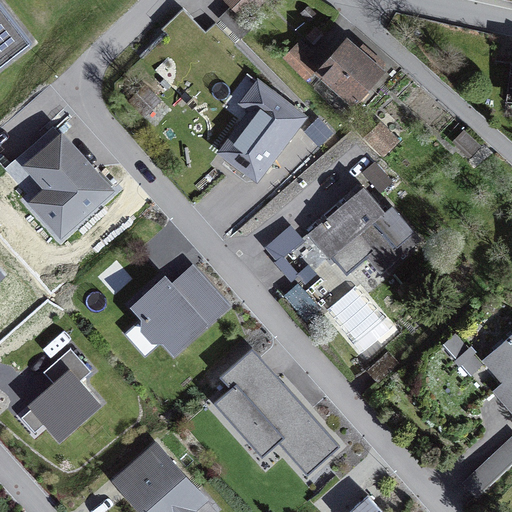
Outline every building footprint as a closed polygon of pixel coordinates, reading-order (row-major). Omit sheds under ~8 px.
[(226,0),(243,17),(260,0),(226,0)] [(0,66),(32,42),(0,1),(0,66)] [(182,8),(160,28),(181,50),(203,30),(182,8)] [(252,27),(233,9),(221,20),(240,39),(252,27)] [(324,70),(322,72),(353,100),(384,63),(363,44),(358,51),(348,43),(329,64),(325,61),(320,67),(324,70)] [(306,78),(315,69),(294,47),(285,56),(306,78)] [(131,101),(144,113),(158,99),(145,87),(131,101)] [(222,150),(256,177),(303,117),(268,90),(222,150)] [(396,141),(381,125),(368,137),(383,152),(396,141)] [(464,129),(456,138),(470,152),(478,144),(464,129)] [(109,189),(61,134),(27,165),(48,188),(33,201),(61,233),(109,189)] [(310,231),(331,256),(358,232),(372,249),(367,254),(381,271),(418,239),(392,208),(385,214),(367,193),(359,199),(354,194),(310,231)] [(225,223),(235,215),(228,207),(219,216),(225,223)] [(290,225),(265,246),(278,259),(275,261),(291,280),(298,274),(283,256),(303,239),(290,225)] [(174,349),(204,322),(164,277),(134,304),(144,315),(143,327),(152,337),(164,338),(174,349)] [(321,306),(300,283),(287,294),(308,317),(321,306)] [(511,407),(511,333),(490,353),(509,375),(495,388),(511,407)] [(340,445),(252,346),(219,376),(230,387),(214,402),(251,445),(268,430),(307,474),(340,445)] [(370,367),(381,379),(399,363),(388,351),(370,367)] [(81,359),(30,404),(59,437),(99,402),(80,380),(91,370),(81,359)] [(470,478),(482,490),(511,462),(511,441),(511,440),(470,478)] [(204,498),(157,444),(145,455),(157,468),(128,493),(144,511),(193,511),(191,509),(204,498)] [(382,511),(367,494),(347,511),(382,511)]
